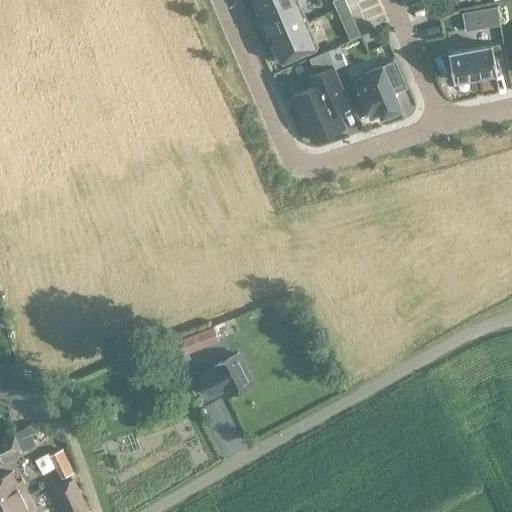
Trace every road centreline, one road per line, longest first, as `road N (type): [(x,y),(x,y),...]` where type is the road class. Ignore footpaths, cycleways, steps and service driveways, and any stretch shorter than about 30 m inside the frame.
road 1 (unclassified): [(147,511),(455,339),(511,318)]
road 2 (residential): [(221,0),(296,163),(315,165),(444,124)]
road 3 (residential): [(390,0),(444,124)]
